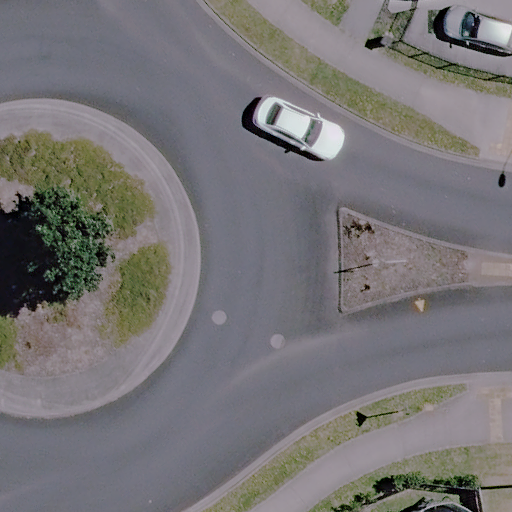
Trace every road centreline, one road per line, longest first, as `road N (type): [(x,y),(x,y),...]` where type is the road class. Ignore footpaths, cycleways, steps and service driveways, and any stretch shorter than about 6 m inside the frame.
road 1 (tertiary): [(254,248),(248,306),(227,360),(192,407),(145,442),(90,463),(0,463)]
road 2 (tertiary): [(12,47),(71,47),(127,64),(177,94),(217,138),(243,190),(254,248)]
road 3 (residential): [(511,266),(254,248)]
